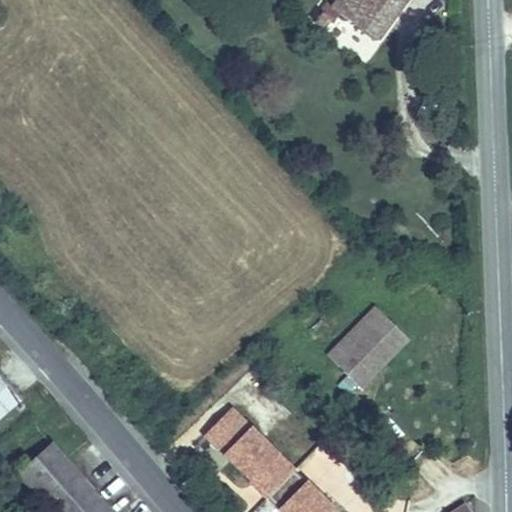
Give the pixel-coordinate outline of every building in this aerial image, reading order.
[(420,0),(345,0),(343,4),(315,37),(325,43),(339,25),(378,56),(420,0)] [(325,362),(355,396),(372,382),(369,378),(374,374),(376,377),(406,351),(377,317),(325,362)] [(0,409),(10,398),(0,388),(0,409)] [(120,511),(54,440),(21,467),(63,511),(120,511)] [(273,441),(246,466),(287,507),(314,482),(273,441)] [(458,511),(496,511),(496,508),(478,500),(459,511),(458,511)]
